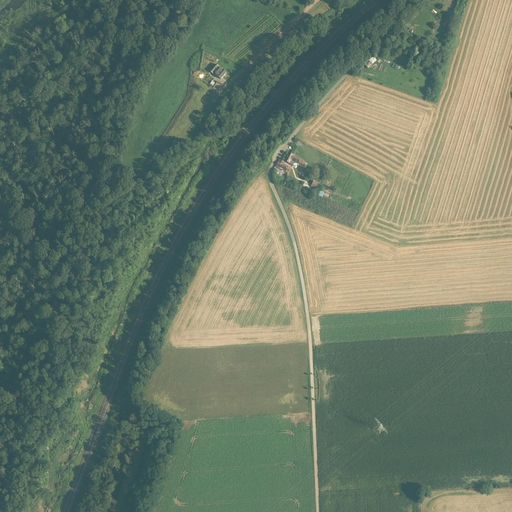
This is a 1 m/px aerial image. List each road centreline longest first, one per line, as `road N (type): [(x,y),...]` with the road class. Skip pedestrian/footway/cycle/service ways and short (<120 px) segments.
road 1 (residential): [(318,511),(305,301),(270,168),(412,0)]
road 2 (residential): [(218,94),(319,0)]
